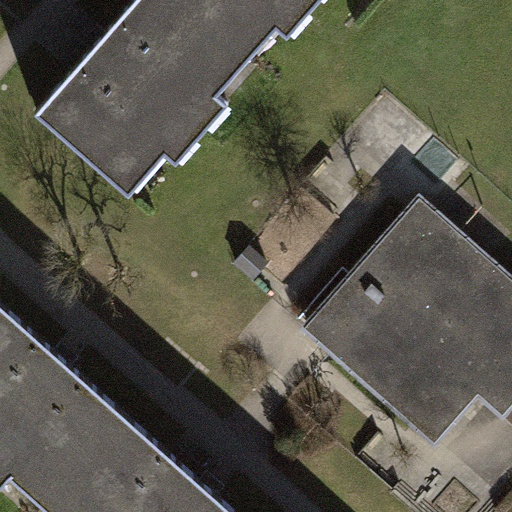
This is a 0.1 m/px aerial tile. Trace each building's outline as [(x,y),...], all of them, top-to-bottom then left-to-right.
[(133,188),(243,64),(170,0),(132,0),(39,105),(133,188)] [(170,0),(243,64),(300,0),(170,0)] [(511,410),(511,273),(423,194),(305,324),(434,440),(478,392),(506,417),(511,410)] [(82,511),(146,441),(0,311),(0,487),(28,511),(82,511)] [(227,511),(146,441),(82,511),(227,511)]
